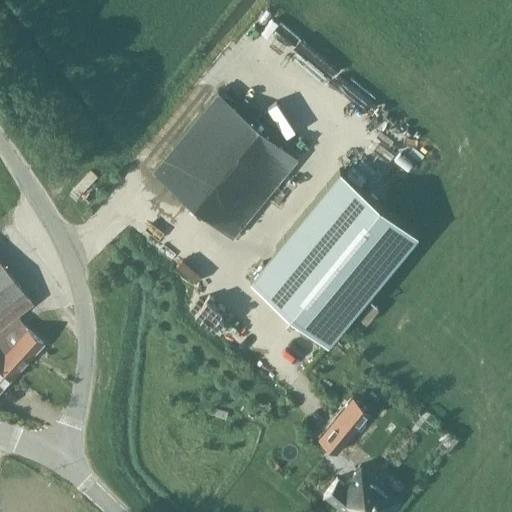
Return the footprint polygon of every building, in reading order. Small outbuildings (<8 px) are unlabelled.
[(232,233),(299,153),(220,88),(154,168),(232,233)] [(417,233),(339,169),(250,277),(327,342),(417,233)] [(0,326),(17,313),(33,301),(0,258),(0,326)] [(29,329),(17,313),(0,326),(0,358),(14,371),(43,341),(29,329)] [(0,386),(14,371),(0,358),(0,386)] [(265,359),(257,370),(285,391),(293,381),(265,359)] [(261,394),(270,401),(276,394),(267,386),(261,394)] [(370,411),(351,396),(318,437),(336,452),(370,411)] [(388,511),(395,504),(377,489),(382,483),(360,465),(344,484),(338,478),(337,477),(323,494),(324,495),(345,511),(388,511)]
